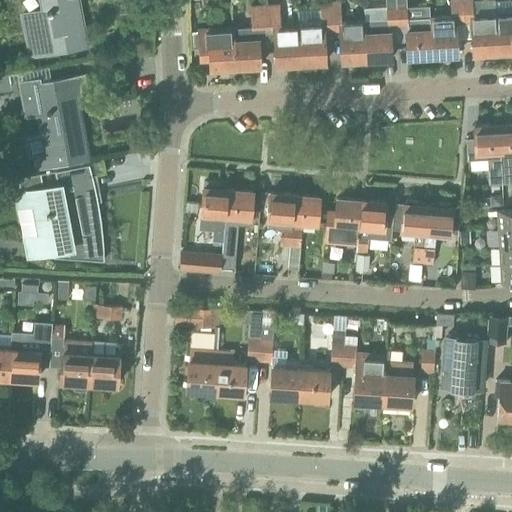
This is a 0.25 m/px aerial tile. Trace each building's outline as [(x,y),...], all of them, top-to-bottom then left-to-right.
[(20,12),(21,14),(29,55),(46,52),(86,44),(77,0),(41,0),(43,8),(20,12)] [(385,0),(387,27),(397,27),(394,0),(385,0)] [(430,29),(429,17),(406,18),(405,0),(394,0),(397,27),(407,26),(407,30),(406,30),(408,58),(419,57),(419,60),(421,62),(431,61),(431,57),(430,29)] [(462,23),(460,0),(451,0),(452,16),(429,17),(430,29),(431,57),(431,61),(444,61),(445,58),(445,56),(456,55),(453,23),(462,23)] [(495,15),(475,17),(473,0),(460,0),(462,23),(471,22),(473,54),(497,53),(495,15)] [(363,21),(341,22),(340,1),(329,2),(331,30),(339,30),(341,61),(365,60),(364,33),(363,21)] [(319,3),(320,23),(297,25),(299,64),(324,62),(322,31),(331,30),(329,2),(319,3)] [(265,30),(273,29),(275,65),(299,64),(297,25),(280,26),(280,4),(264,5),(265,30)] [(251,27),(232,28),(234,67),(237,70),(248,69),(249,66),(259,65),(257,39),(265,39),(265,30),(264,5),(250,6),(251,27)] [(511,14),(495,15),(497,53),(511,51),(511,14)] [(199,30),(200,57),(210,56),(211,69),(227,68),(228,69),(229,70),(233,70),(234,69),(234,67),(232,28),(199,30)] [(389,32),(364,33),(365,60),(367,63),(369,65),(375,64),(378,64),(379,62),(379,59),(390,59),(389,32)] [(8,75),(0,76),(0,88),(10,86),(8,75)] [(21,83),(27,115),(38,113),(42,134),(26,137),(29,155),(33,154),(36,168),(42,167),(89,157),(76,93),(87,90),(84,75),(39,84),(38,80),(21,83)] [(511,181),(511,123),(499,124),(502,182),(503,182),(511,181)] [(475,125),(475,138),(467,139),(468,159),(488,158),(490,183),(502,182),(499,124),(475,125)] [(86,178),(92,177),(90,171),(88,165),(55,171),(58,185),(43,188),(40,174),(18,179),(21,193),(18,193),(21,208),(35,205),(41,236),(27,239),(30,256),(53,252),(54,258),(104,261),(104,256),(103,248),(103,241),(102,233),(101,225),(100,217),(99,209),(98,202),(91,203),(86,178)] [(225,225),(226,216),(229,190),(203,187),(200,229),(214,230),(213,240),(224,241),(225,225)] [(250,218),(252,192),(229,190),(226,216),(250,218)] [(270,193),(268,219),(282,220),(280,245),(290,246),(291,230),(292,221),(294,195),(270,193)] [(501,193),(490,194),(491,205),(502,204),(501,193)] [(300,247),(302,222),(317,223),(319,197),(294,195),(292,221),(291,230),(290,246),(300,247)] [(337,198),(335,212),(327,211),(324,241),(358,244),(361,201),(337,198)] [(392,216),(385,216),(386,203),(361,201),(358,244),(358,251),(368,252),(369,238),(390,239),(392,216)] [(424,257),(428,206),(418,205),(418,202),(407,201),(407,204),(404,204),(402,230),(416,231),(413,262),(423,263),(424,257)] [(439,203),(439,207),(428,206),(424,257),(423,263),(434,263),(436,233),(450,234),(452,208),(449,208),(450,204),(439,203)] [(498,229),(511,227),(511,208),(497,209),(498,229)] [(511,227),(498,229),(499,246),(511,245),(511,227)] [(511,245),(499,246),(500,264),(511,263),(511,245)] [(298,269),(300,247),(290,246),(288,268),(298,269)] [(219,271),(221,251),(181,248),(180,268),(219,271)] [(511,263),(500,264),(501,283),(511,281),(511,263)] [(56,278),(55,297),(68,298),(69,279),(56,278)] [(21,283),(20,291),(37,292),(37,285),(21,283)] [(94,304),(93,315),(120,317),(121,306),(94,304)] [(176,306),(175,311),(191,312),(190,323),(219,325),(220,309),(176,306)] [(436,323),(436,325),(452,326),(453,314),(437,313),(436,313),(436,316),(436,320),(436,323)] [(250,314),(247,359),(259,359),(261,327),(261,315),(250,314)] [(507,315),(488,314),(488,316),(487,340),(506,341),(507,315)] [(36,380),(37,364),(49,365),(50,347),(52,324),(52,321),(34,320),(33,331),(11,330),(10,333),(10,338),(10,348),(9,348),(10,348),(8,378),(36,380)] [(74,389),(85,390),(87,383),(88,383),(90,353),(91,341),(63,339),(64,325),(52,324),(50,347),(62,347),(60,381),(73,382),(74,389)] [(259,359),(271,360),(272,338),(273,328),(261,327),(259,359)] [(333,329),(332,342),(330,365),(343,366),(344,342),(345,330),(333,329)] [(0,377),(8,378),(10,348),(9,348),(10,348),(10,338),(10,333),(0,332),(0,377)] [(445,336),(442,384),(481,387),(485,339),(445,336)] [(90,349),(90,353),(88,383),(116,385),(118,355),(119,343),(91,341),(91,345),(90,349)] [(343,366),(354,366),(356,343),(344,342),(343,366)] [(189,347),(186,389),(214,391),(217,349),(189,347)] [(422,348),(421,370),(432,371),(433,371),(434,349),(422,348)] [(239,363),(232,362),(233,350),(217,349),(214,391),(239,393),(242,393),(244,363),(239,363)] [(272,365),(270,395),(298,397),(300,367),(300,359),(286,358),(286,366),(272,365)] [(384,359),(383,373),(381,402),(410,404),(412,375),(413,362),(384,359)] [(326,399),(329,369),(300,367),(298,397),(326,399)] [(383,373),(356,371),(354,400),(381,402),(383,373)] [(511,372),(508,372),(507,381),(497,380),(496,395),(500,395),(498,417),(511,418),(511,372)]
